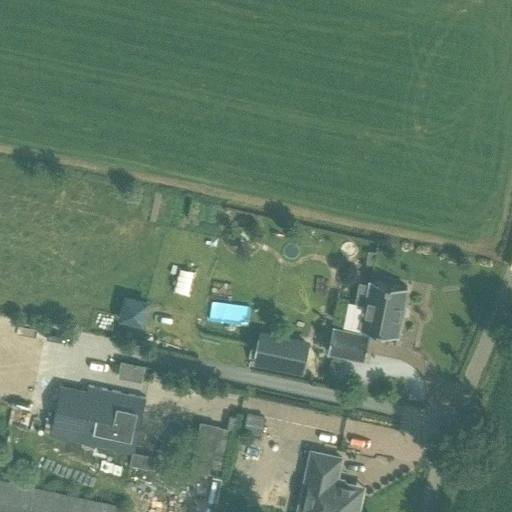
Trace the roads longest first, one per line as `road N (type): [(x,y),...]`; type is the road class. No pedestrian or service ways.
road 1 (unknown): [(443,450),(410,432),(411,416),(398,403),(46,327)]
road 2 (unclassified): [(427,511),(443,450),(511,281)]
